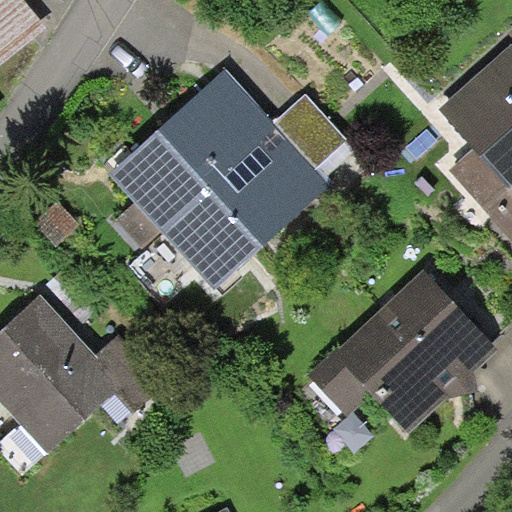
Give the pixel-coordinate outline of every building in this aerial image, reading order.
[(0,0),(0,65),(42,34),(16,0),(0,0)] [(511,41),(434,106),(477,158),(447,182),(511,259),(511,41)] [(105,174),(153,228),(267,126),(219,72),(105,174)] [(297,100),(267,126),(153,228),(209,291),(353,162),(297,100)] [(498,356),(423,274),(308,378),(347,421),(372,399),(408,438),(498,356)] [(90,366),(33,304),(0,334),(0,409),(42,455),(106,397),(128,421),(160,392),(115,343),(90,366)]
